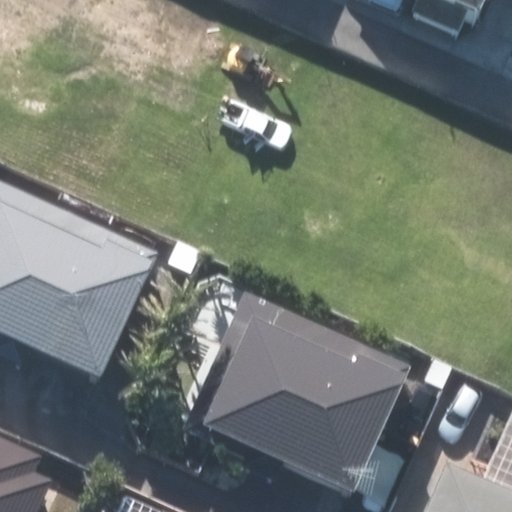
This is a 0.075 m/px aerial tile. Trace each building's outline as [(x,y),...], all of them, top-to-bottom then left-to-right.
[(82,0),(71,26),(159,65),(162,58),(190,70),(211,23),(159,0),(82,0)] [(391,0),(385,14),(464,49),(485,0),(391,0)] [(0,199),(0,369),(77,408),(145,272),(0,199)] [(340,511),(399,387),(226,306),(161,444),(305,511),(340,511)] [(511,511),(511,430),(498,425),(467,499),(429,483),(417,511),(511,511)] [(0,511),(35,511),(43,496),(23,487),(30,469),(0,456),(0,511)]
